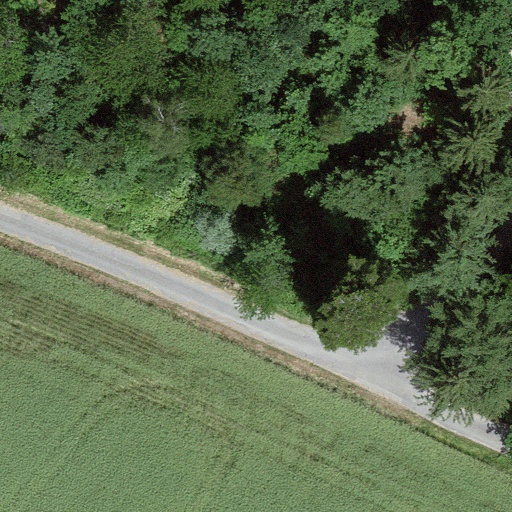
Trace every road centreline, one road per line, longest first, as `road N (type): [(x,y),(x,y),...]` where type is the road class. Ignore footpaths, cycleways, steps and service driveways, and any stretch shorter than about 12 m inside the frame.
road 1 (track): [(511,425),(0,200)]
road 2 (track): [(511,243),(400,375)]
